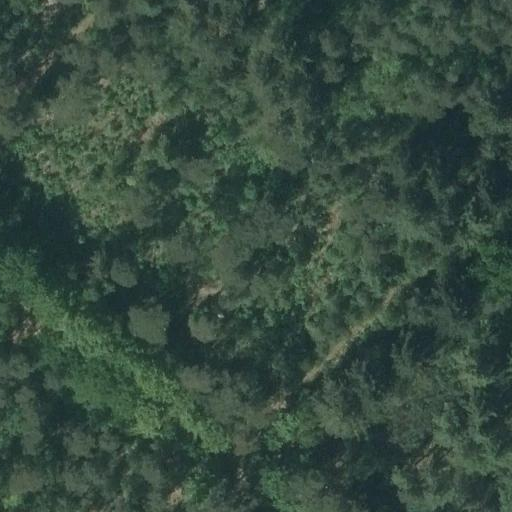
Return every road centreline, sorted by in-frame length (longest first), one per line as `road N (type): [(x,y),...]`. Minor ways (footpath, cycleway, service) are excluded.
road 1 (unclassified): [(347,511),(0,261)]
road 2 (track): [(511,153),(229,432)]
road 3 (track): [(170,0),(441,221)]
road 4 (track): [(63,511),(56,469),(0,380)]
